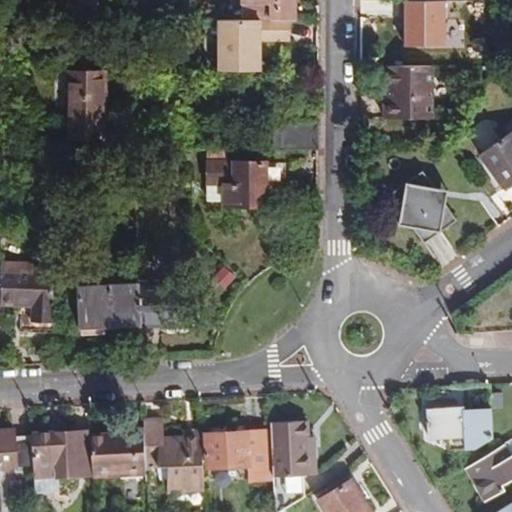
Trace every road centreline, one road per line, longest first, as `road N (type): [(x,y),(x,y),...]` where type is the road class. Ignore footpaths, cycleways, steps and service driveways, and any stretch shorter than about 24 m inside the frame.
road 1 (tertiary): [(338,0),(341,300)]
road 2 (residential): [(0,392),(247,373)]
road 3 (tertiary): [(359,371),(365,408),(429,511)]
road 4 (tertiary): [(394,316),(511,241)]
road 5 (residential): [(511,358),(473,360),(398,327)]
